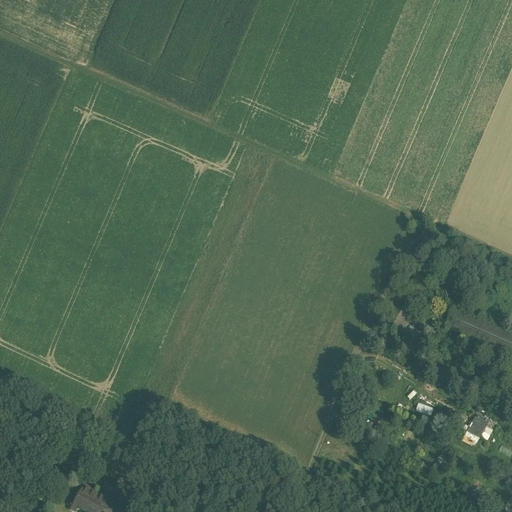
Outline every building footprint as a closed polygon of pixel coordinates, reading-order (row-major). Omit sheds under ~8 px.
[(417,310),(401,301),(397,307),(410,315),(409,315),(413,317),(417,310)] [(410,315),(397,307),(387,323),(400,331),(404,324),(409,315),(410,315)] [(511,353),(511,330),(458,308),(450,327),(511,353)] [(414,330),(404,324),(400,331),(410,337),(412,332),(414,330)] [(495,355),(489,352),(482,363),(488,367),(495,355)] [(418,403),(416,411),(430,416),(433,409),(418,403)] [(487,423),(478,417),(464,442),(473,447),(487,423)] [(63,426),(56,443),(65,448),(70,430),(63,426)] [(110,503),(85,488),(79,498),(81,500),(77,508),(83,511),(119,511),(108,506),(110,503)] [(134,511),(139,505),(125,497),(118,508),(124,511),(134,511)]
